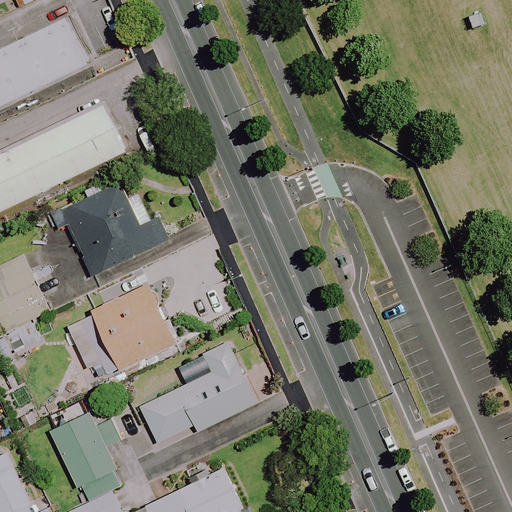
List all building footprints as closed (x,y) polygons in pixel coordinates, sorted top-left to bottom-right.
[(0,124),(112,74),(87,19),(0,58),(0,124)] [(0,224),(147,158),(126,111),(0,167),(0,224)] [(141,225),(120,183),(106,190),(102,182),(84,191),(88,199),(84,201),(83,198),(71,204),(51,214),(59,230),(67,226),(91,276),(170,238),(159,216),(141,225)] [(50,279),(43,264),(30,270),(24,256),(0,267),(0,333),(47,310),(35,286),(50,279)] [(91,316),(66,327),(86,369),(92,366),(99,380),(177,344),(149,283),(88,311),(91,316)] [(0,363),(12,357),(11,354),(24,347),(26,350),(42,341),(32,323),(0,339),(0,363)] [(256,405),(227,343),(179,366),(188,385),(140,407),(157,444),(194,426),(197,432),(256,405)] [(120,511),(110,489),(118,485),(111,472),(115,470),(104,447),(119,440),(109,421),(97,427),(91,413),(50,433),(77,488),(81,487),(87,500),(63,511),(62,511),(120,511)] [(0,511),(35,511),(7,452),(0,455),(0,511)] [(243,507),(224,468),(135,511),(241,511),(240,509),(243,507)]
